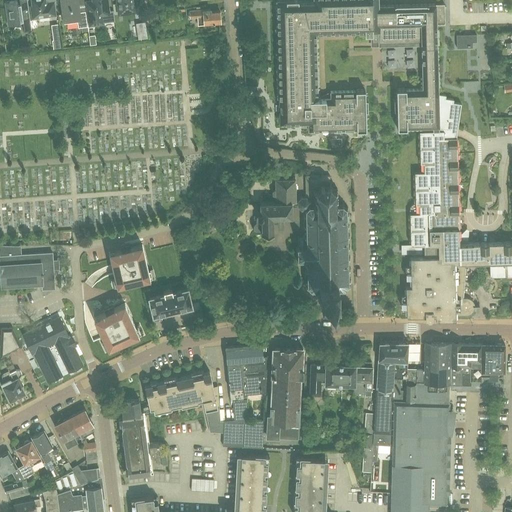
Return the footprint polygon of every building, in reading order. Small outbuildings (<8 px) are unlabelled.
[(17,0),(5,2),(8,25),(23,23),(24,30),(31,29),(28,1),(17,2),(17,0)] [(30,5),(32,18),(56,15),(54,1),(46,2),(45,0),(31,0),(32,5),(30,5)] [(78,27),(81,27),(82,31),(88,30),(87,26),(85,6),(79,7),(77,0),(60,0),(64,23),(77,21),(78,27)] [(93,0),(86,1),(89,26),(103,24),(102,12),(109,11),(107,0),(93,0)] [(117,0),(119,13),(124,13),(125,14),(130,13),(131,12),(135,11),(133,0),(117,0)] [(429,130),(437,130),(436,93),(438,93),(436,24),(445,23),(445,3),(379,5),(378,0),(276,0),(279,104),(285,104),(285,110),(279,110),(280,123),(308,122),(309,130),(321,129),(321,123),(328,123),(328,129),(356,128),(356,129),(366,129),(365,111),(368,111),(368,100),(365,100),(365,89),(355,89),(355,90),(331,91),(331,97),(317,97),(316,32),(364,31),(364,34),(372,34),(372,42),(422,41),(423,88),(406,89),(406,88),(396,88),(396,99),(394,99),(394,110),(397,110),(397,128),(407,128),(407,127),(429,126),(429,130)] [(190,17),(197,17),(198,24),(220,22),(219,10),(211,10),(211,9),(189,10),(190,17)] [(117,12),(107,12),(108,24),(118,23),(117,12)] [(476,42),(476,34),(456,35),(456,48),(472,47),(472,42),(476,42)] [(511,241),(466,243),(466,236),(459,236),(456,135),(461,103),(453,102),(453,99),(445,98),(446,95),(438,93),(436,93),(437,130),(429,130),(419,130),(420,162),(426,162),(426,167),(428,167),(428,171),(414,171),(415,201),(409,206),(410,244),(401,244),(401,254),(464,254),(464,259),(489,260),(489,275),(511,274),(511,241)] [(285,167),(285,162),(274,162),(274,176),(291,175),(290,167),(285,167)] [(329,175),(305,175),(305,196),(301,196),(297,200),(297,204),(301,209),(305,209),(306,236),(298,236),(297,259),(303,259),(303,260),(305,262),(307,262),(307,286),(311,289),(316,289),(316,293),(319,293),(319,298),(337,298),(337,289),(344,288),(348,284),(346,208),(342,204),(337,204),(337,203),(335,203),(334,189),(329,185),(329,175)] [(256,232),(273,232),(273,222),(277,222),(277,216),(292,216),(291,205),(295,204),(295,179),(275,179),(275,188),(272,191),(272,193),(275,196),(275,201),(259,201),(259,211),(258,211),(257,213),(257,215),(255,216),(256,221),(253,224),(253,229),(256,232)] [(0,244),(0,267),(1,285),(42,283),(42,289),(54,288),(53,268),(55,268),(55,260),(53,260),(52,252),(21,254),(21,245),(0,244)] [(150,278),(143,246),(142,244),(109,252),(117,285),(150,278)] [(405,285),(406,314),(425,314),(426,316),(426,317),(426,318),(427,318),(428,319),(429,318),(430,318),(431,318),(431,317),(431,316),(431,314),(435,314),(435,318),(455,318),(455,314),(467,314),(469,314),(471,313),(472,311),(473,310),(474,308),(474,306),(479,306),(479,305),(474,305),(474,304),(474,303),(473,301),(472,300),(471,299),(470,298),(469,298),(467,297),(466,297),(463,297),(465,260),(464,260),(464,259),(464,254),(410,256),(411,285),(405,285)] [(164,294),(150,297),(154,314),(191,305),(187,288),(173,292),(172,288),(163,290),(164,294)] [(94,317),(103,337),(108,348),(139,334),(125,303),(94,317)] [(69,338),(59,317),(23,334),(32,352),(33,351),(48,381),(62,374),(61,372),(67,370),(67,371),(82,364),(73,345),(75,344),(71,337),(69,338)] [(12,327),(1,327),(0,341),(0,356),(22,346),(12,327)] [(449,342),(424,341),(423,367),(415,368),(415,380),(448,381),(449,342)] [(408,342),(378,343),(373,444),(389,445),(392,432),(393,400),(401,398),(402,390),(399,390),(400,378),(406,378),(408,342)] [(450,384),(461,384),(461,374),(470,374),(470,361),(480,361),(480,343),(461,342),(451,342),(449,342),(448,381),(448,392),(448,382),(450,382),(450,384)] [(261,343),(225,346),(230,400),(232,399),(234,419),(224,420),(223,432),(222,445),(243,446),(245,419),(248,418),(245,394),(266,392),(267,355),(263,356),(261,343)] [(504,371),(504,343),(480,343),(480,361),(470,361),(470,374),(461,374),(461,384),(470,384),(470,380),(480,380),(481,375),(502,376),(502,371),(504,371)] [(282,348),(273,348),(271,374),(272,374),(270,420),(267,420),(266,435),(300,437),(301,422),(297,421),(303,347),(293,347),(293,349),(282,349),(282,348)] [(354,391),(355,391),(354,393),(365,393),(365,395),(371,395),(371,380),(372,380),(372,366),(371,366),(372,362),(365,361),(365,365),(355,365),(355,364),(354,364),(353,384),(354,384),(354,391)] [(336,383),(353,384),(354,364),(325,362),(325,363),(310,363),(309,393),(320,394),(320,380),(324,380),(324,383),(326,383),(325,387),(336,388),(336,383)] [(16,369),(15,369),(13,364),(7,367),(9,370),(2,374),(2,383),(10,400),(20,395),(20,396),(24,394),(23,393),(25,392),(21,386),(23,385),(19,377),(21,373),(19,369),(16,369)] [(154,411),(172,407),(172,406),(181,404),(181,405),(199,401),(199,400),(203,399),(210,431),(223,432),(224,420),(220,421),(217,388),(213,389),(209,371),(204,372),(204,370),(191,373),(192,375),(177,378),(177,376),(164,379),(165,381),(158,382),(157,380),(151,382),(151,384),(145,385),(150,408),(153,407),(154,411)] [(415,380),(415,383),(414,400),(448,400),(448,392),(448,381),(415,380)] [(404,383),(404,400),(414,400),(415,383),(405,383),(404,383)] [(139,398),(127,399),(128,406),(121,407),(123,416),(121,416),(128,474),(138,473),(138,472),(150,471),(142,409),(141,409),(139,398)] [(427,511),(428,503),(446,504),(446,494),(447,494),(449,410),(449,400),(448,400),(414,400),(404,400),(393,400),(392,432),(390,511),(427,511)] [(85,408),(69,416),(82,440),(85,438),(84,436),(93,431),(90,425),(93,424),(85,408)] [(77,443),(82,440),(69,416),(55,424),(67,448),(77,443)] [(44,463),(52,480),(59,476),(53,464),(50,459),(51,458),(46,448),(52,445),(44,430),(31,437),(45,462),(44,463)] [(30,439),(16,447),(24,463),(19,465),(19,466),(24,475),(33,470),(31,465),(42,459),(30,439)] [(82,442),(82,443),(85,452),(96,450),(95,441),(82,442)] [(159,442),(149,443),(151,453),(160,452),(163,464),(168,463),(165,451),(161,452),(159,442)] [(8,450),(0,454),(0,473),(1,476),(3,480),(10,477),(7,472),(11,470),(16,481),(3,485),(6,493),(29,486),(19,466),(17,467),(8,450)] [(263,462),(263,455),(241,454),(238,454),(235,510),(225,509),(224,511),(159,511),(158,500),(157,500),(157,501),(154,501),(153,496),(131,498),(132,511),(264,511),(265,505),(261,505),(261,500),(265,500),(265,491),(261,490),(262,485),(266,486),(266,476),(262,476),(263,471),(266,471),(267,462),(263,462)] [(323,511),(327,458),(324,458),(301,457),(301,464),(297,463),(297,473),(300,473),(300,478),(296,478),(296,487),(300,487),(299,492),(295,492),(295,502),(299,502),(298,507),(295,507),(294,511),(323,511)] [(81,483),(73,469),(59,476),(52,480),(55,485),(56,489),(67,488),(81,483)] [(102,511),(102,509),(105,508),(100,477),(92,479),(80,483),(81,483),(82,486),(67,488),(56,489),(58,511),(67,511),(67,509),(73,508),(73,510),(83,508),(83,507),(88,506),(88,511),(102,511)] [(203,478),(201,478),(191,478),(191,489),(213,490),(214,479),(203,478)] [(58,511),(56,489),(55,485),(43,489),(46,498),(47,511),(58,511)] [(29,486),(9,492),(11,498),(31,493),(29,486)] [(33,511),(36,511),(35,506),(41,505),(39,498),(34,499),(14,503),(15,511),(33,511)]
